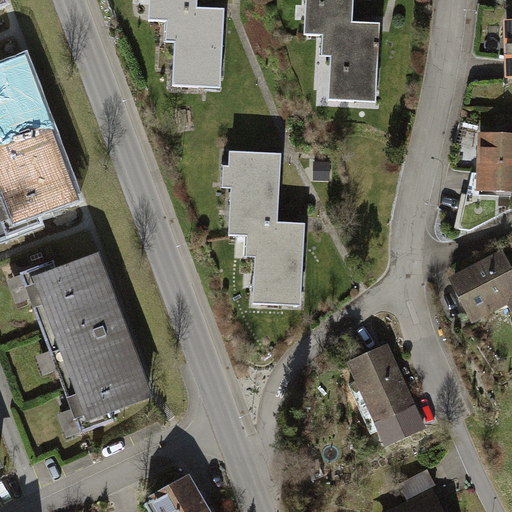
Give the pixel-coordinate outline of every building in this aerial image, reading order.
[(3,0),(0,0),(0,16),(8,13),(3,0)] [(152,0),(151,25),(169,27),(167,47),(177,48),(175,89),(224,92),(229,14),(211,13),(199,12),(200,5),(200,0),(152,0)] [(304,0),(303,32),(323,33),(322,55),(331,56),(329,101),(375,103),(379,22),(361,21),(353,21),(353,12),(353,0),(304,0)] [(24,59),(0,67),(0,211),(9,237),(80,210),(24,59)] [(511,130),(474,128),(471,192),(511,193),(511,130)] [(242,152),(229,152),(229,168),(222,167),(222,186),(229,186),(227,232),(245,233),(244,254),(255,255),(253,302),(300,304),(304,221),(289,221),(280,220),(281,209),(283,154),(262,153),(242,152)] [(511,271),(502,251),(446,279),(469,326),(510,306),(511,310),(511,271)] [(100,255),(33,282),(91,428),(158,401),(100,255)] [(388,343),(347,360),(373,423),(404,410),(410,426),(430,417),(423,401),(414,405),(388,343)] [(212,511),(193,476),(149,500),(155,511),(212,511)] [(436,489),(389,511),(446,511),(443,504),(436,489)]
